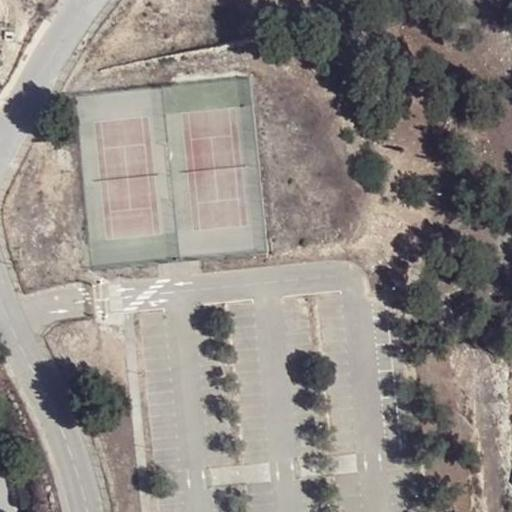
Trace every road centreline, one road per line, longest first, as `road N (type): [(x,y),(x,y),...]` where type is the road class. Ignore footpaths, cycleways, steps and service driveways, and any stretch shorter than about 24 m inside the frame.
road 1 (unclassified): [(0,297),(64,433),(85,511)]
road 2 (unclassified): [(89,0),(0,143)]
